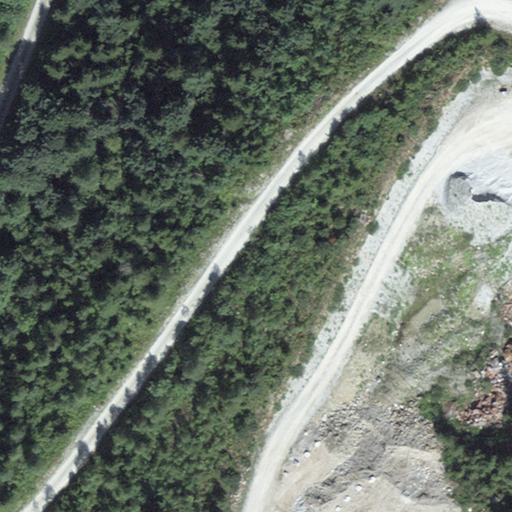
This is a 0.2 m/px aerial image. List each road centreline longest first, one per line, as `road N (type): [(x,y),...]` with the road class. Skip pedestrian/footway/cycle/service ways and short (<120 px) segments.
road 1 (track): [(28,511),(291,166),(359,94),(442,25),(472,10),(511,15)]
road 2 (track): [(511,103),(448,141),(420,178),(300,401),(260,511)]
road 3 (track): [(48,0),(0,114)]
